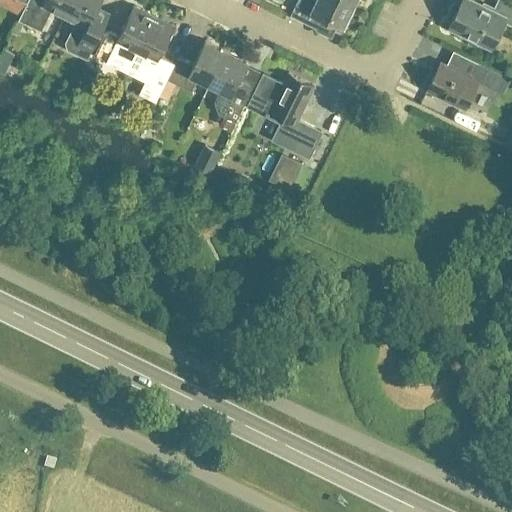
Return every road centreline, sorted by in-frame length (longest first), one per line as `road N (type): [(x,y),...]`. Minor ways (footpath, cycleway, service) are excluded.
road 1 (unclassified): [(511,509),(0,269)]
road 2 (tertiary): [(424,511),(0,305)]
road 3 (unclassified): [(276,511),(0,378)]
road 4 (residential): [(202,0),(374,77),(416,0)]
